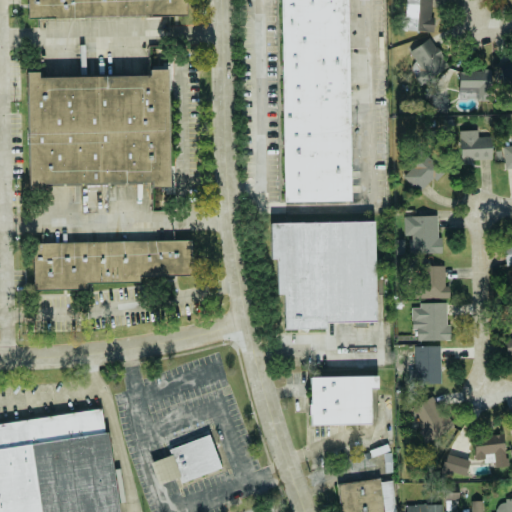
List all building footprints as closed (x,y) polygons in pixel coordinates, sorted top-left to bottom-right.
[(26,20),(26,0),(185,0),(186,15),(26,20)] [(276,0),(343,0),(347,201),(276,204),(276,0)] [(432,31),(432,0),(404,0),(405,31),(432,31)] [(412,49),(418,59),(408,66),(421,85),(448,67),(429,38),(412,49)] [(511,60),(499,63),(503,87),(511,85),(511,60)] [(28,188),(26,73),(39,73),(39,77),(150,76),(150,70),(166,69),(169,182),(43,186),(43,189),(28,188)] [(491,70),(458,71),(458,91),(475,91),(476,101),(492,101),(491,70)] [(478,131),(460,130),(459,164),(471,164),(471,159),(491,160),(491,137),(477,137),(478,131)] [(511,145),(503,146),(504,168),(511,167),(511,145)] [(443,171),(425,151),(400,173),(419,193),(443,171)] [(404,216),(404,235),(409,235),(410,254),(442,253),(441,238),(438,238),(437,215),(404,216)] [(267,226),(367,224),(368,322),(322,322),(322,331),(280,331),(281,295),(274,296),(273,259),(266,260),(267,226)] [(32,290),(32,245),(188,241),(189,274),(128,275),(127,282),(83,282),(84,289),(32,290)] [(511,242),(501,246),(507,266),(511,264),(511,242)] [(449,298),(449,286),(444,286),(445,265),(419,265),(419,298),(449,298)] [(448,303),(412,304),(413,329),(416,329),(417,341),(449,340),(448,303)] [(440,346),(414,346),(415,369),(409,369),(409,384),(441,383),(440,346)] [(377,378),(378,388),(371,388),(371,424),(313,424),(312,377),(377,378)] [(408,409),(428,443),(453,428),(434,395),(408,409)] [(0,511),(0,423),(99,410),(103,432),(107,433),(117,511),(0,511)] [(475,460),(484,459),(484,454),(494,453),(495,467),(506,466),(503,433),(473,436),(475,460)] [(166,451),(208,435),(221,469),(180,484),(177,480),(157,487),(148,464),(169,456),(166,451)] [(466,474),(469,460),(449,455),(445,469),(466,474)] [(337,511),(336,487),(378,479),(382,511),(337,511)] [(458,486),(445,486),(445,500),(458,499),(458,486)] [(511,511),(511,497),(497,498),(497,511),(511,511)] [(482,511),(483,501),(471,501),(470,511),(482,511)]
